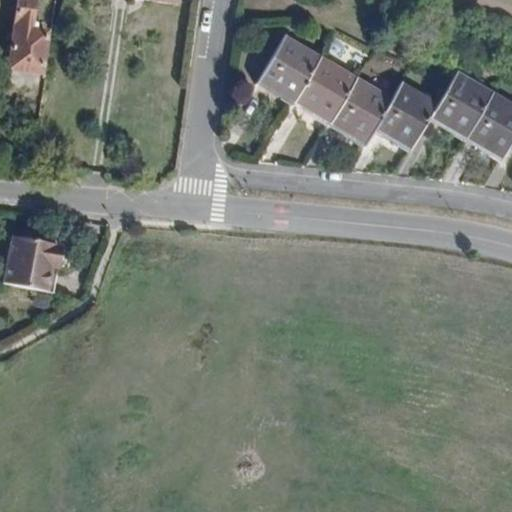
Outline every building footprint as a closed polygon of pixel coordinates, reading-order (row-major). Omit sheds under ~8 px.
[(38,0),(16,0),(9,72),(46,76),(51,29),(36,27),(38,0)] [(319,57),(282,36),(256,82),(280,97),(282,93),(294,101),(319,57)] [(357,78),(319,57),(294,101),(292,104),(317,118),(320,114),(333,122),(357,78)] [(492,93),(457,74),(438,106),(430,120),(456,136),(458,132),(467,137),(492,93)] [(393,98),(357,78),(333,122),(330,126),(355,140),(357,136),(369,144),(375,131),(393,98)] [(438,106),(400,85),(393,98),(375,131),(399,146),(401,142),(413,150),(430,120),(438,106)] [(511,146),(511,104),(492,93),(467,137),(466,140),(490,154),(492,151),(504,158),(509,152),(511,146)] [(61,246),(10,237),(1,285),(53,294),(61,246)]
